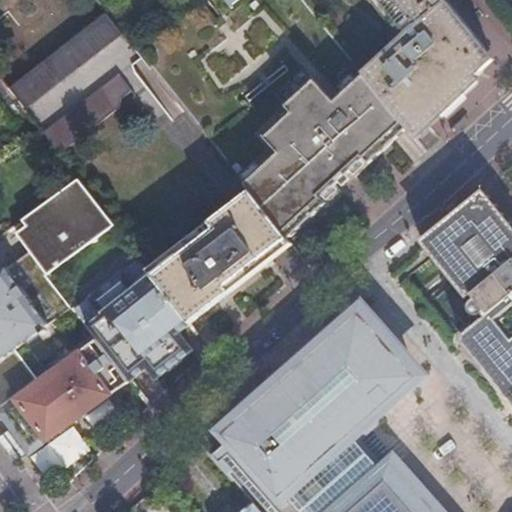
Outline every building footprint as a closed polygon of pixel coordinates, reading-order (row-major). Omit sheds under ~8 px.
[(407,129),(413,136),(481,72),(485,49),(445,0),(377,0),(405,35),(362,73),(368,81),(407,129)] [(28,114),(125,34),(107,11),(92,23),(9,90),(28,114)] [(45,136),(62,157),(122,106),(126,97),(136,88),(123,73),(45,136)] [(305,99),(362,170),(407,129),(368,81),(338,108),(320,83),(303,96),(305,99)] [(355,177),(362,170),(305,99),(297,107),(295,104),(289,109),(294,115),(278,128),(281,132),(273,137),(271,135),(267,139),(280,157),(247,186),(251,192),(289,238),(341,190),(336,185),(350,172),(355,177)] [(459,133),(470,122),(467,119),(456,129),(459,133)] [(97,339),(40,381),(17,350),(72,308),(47,276),(114,225),(78,179),(22,220),(27,226),(17,234),(30,252),(0,274),(0,417),(5,424),(29,456),(131,382),(97,339)] [(511,221),(487,191),(484,192),(481,192),(447,219),(427,235),(423,238),(423,245),(428,251),(433,256),(436,261),(465,296),(470,291),(473,295),(471,297),(470,298),(469,299),(468,300),(468,302),(468,303),(468,305),(468,307),(469,309),(469,310),(471,312),(473,314),(474,314),(475,315),(476,315),(477,315),(479,315),(480,315),(481,315),(483,314),(486,318),(464,335),(463,341),(511,401),(511,221)] [(151,272),(191,324),(293,243),(289,238),(251,192),(151,272)] [(97,339),(131,382),(148,368),(157,380),(194,350),(181,333),(191,324),(151,272),(134,285),(122,269),(72,308),(97,339)] [(420,380),(358,310),(226,427),(235,437),(221,449),(213,456),(262,511),(418,511),(381,469),(354,439),(420,380)] [(381,469),(418,511),(433,511),(390,462),(381,469)] [(0,511),(16,511),(11,504),(21,497),(0,466),(0,511)]
